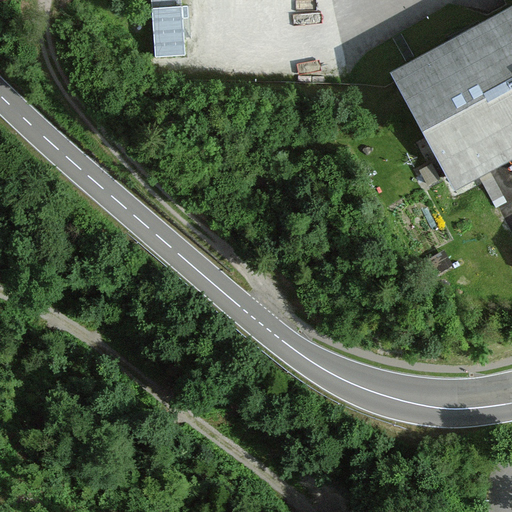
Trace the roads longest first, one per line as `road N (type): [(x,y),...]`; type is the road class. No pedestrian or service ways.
road 1 (secondary): [(511,401),(441,407),(386,396),(329,371),(259,322),(0,95)]
road 2 (track): [(259,322),(276,301),(158,191),(63,82),(46,44),(45,0)]
